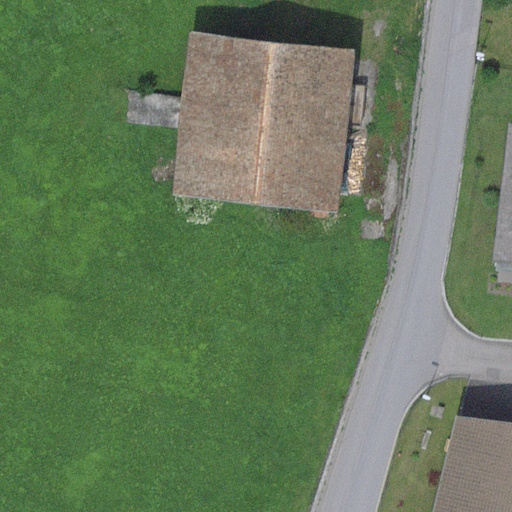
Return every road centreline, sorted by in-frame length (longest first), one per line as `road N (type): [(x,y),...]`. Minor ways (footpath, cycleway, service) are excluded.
road 1 (tertiary): [(452,0),(401,338)]
road 2 (tertiary): [(401,338),(350,511)]
